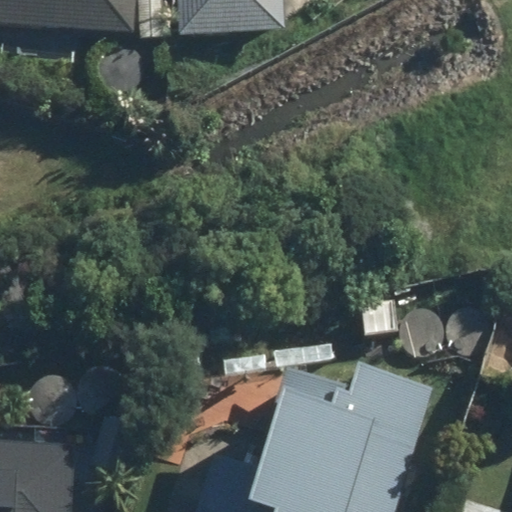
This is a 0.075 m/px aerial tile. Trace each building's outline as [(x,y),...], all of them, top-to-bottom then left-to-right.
[(0,0),(0,41),(131,51),(134,0),(0,0)] [(176,0),(179,53),(282,50),(280,0),(176,0)] [(140,16),(141,54),(161,53),(160,15),(140,16)] [(398,511),(429,412),(358,390),(351,418),(287,398),(279,427),(284,429),(263,496),(211,480),(201,511),(398,511)] [(70,511),(71,467),(0,465),(0,511),(70,511)]
